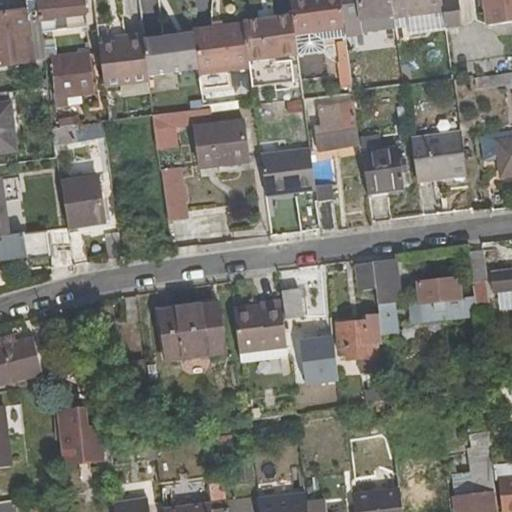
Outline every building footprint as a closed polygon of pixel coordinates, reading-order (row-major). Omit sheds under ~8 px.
[(81,0),(46,0),(35,1),(38,22),(39,32),(54,30),(53,22),(63,20),(65,29),(86,26),(81,0)] [(290,0),(292,15),(295,34),(346,27),(341,0),(290,0)] [(394,19),(390,0),(356,0),(360,23),(394,19)] [(390,0),(394,19),(445,12),(443,0),(390,0)] [(460,0),(443,0),(445,12),(447,29),(464,26),(460,0)] [(511,0),(481,0),(486,28),(511,23),(511,0)] [(28,23),(24,10),(0,13),(0,63),(32,59),(32,56),(43,55),(39,32),(38,22),(28,23)] [(247,54),(248,64),(298,58),(295,39),(295,34),(292,15),(243,21),(243,23),(245,40),(246,46),(247,54)] [(243,23),(193,30),(194,33),(195,46),(197,60),(247,54),(246,46),(245,40),(243,23)] [(194,33),(141,41),(146,76),(198,68),(197,60),(195,46),(194,33)] [(109,45),(91,47),(97,89),(142,83),(136,36),(118,38),(119,43),(109,45)] [(54,99),(93,94),(87,56),(49,61),(54,99)] [(511,84),(511,71),(473,77),(475,90),(511,84)] [(0,105),(0,155),(16,154),(10,104),(0,105)] [(361,140),(356,104),(317,109),(319,127),(314,128),(317,153),(362,147),(361,140)] [(406,108),(397,110),(400,128),(408,127),(406,108)] [(171,114),(152,116),(154,131),(173,128),(171,114)] [(250,164),(243,121),(193,127),(199,170),(250,164)] [(101,123),(67,127),(69,143),(104,139),(101,123)] [(467,178),(461,132),(410,139),(417,185),(467,178)] [(361,140),(362,147),(368,195),(401,191),(395,136),(361,140)] [(499,179),(511,177),(511,138),(494,141),(499,179)] [(260,157),(266,197),(316,191),(310,150),(260,157)] [(160,173),(167,224),(186,221),(179,170),(160,173)] [(95,177),(60,182),(67,231),(101,226),(95,177)] [(0,181),(0,239),(9,238),(1,181),(0,181)] [(316,191),(321,233),(336,231),(331,189),(316,191)] [(117,235),(121,259),(137,257),(134,233),(117,235)] [(107,261),(121,259),(117,235),(104,237),(107,261)] [(9,238),(0,239),(0,261),(25,258),(23,237),(9,238)] [(483,259),(468,261),(470,284),(485,282),(483,259)] [(374,292),(376,305),(399,302),(395,262),(371,264),(374,292)] [(374,292),(371,264),(353,267),(357,294),(374,292)] [(511,272),(490,276),(493,293),(508,290),(511,310),(511,309),(511,272)] [(409,326),(474,318),(472,297),(460,299),(458,280),(416,284),(418,304),(406,305),(409,326)] [(301,318),(297,291),(281,293),(285,320),(301,318)] [(260,310),(232,313),(237,352),(282,346),(277,302),(260,305),(260,310)] [(223,357),(217,304),(156,311),(163,364),(223,357)] [(341,364),(382,357),(377,314),(367,315),(367,321),(335,326),(339,358),(340,358),(341,364)] [(0,339),(0,347),(15,343),(13,336),(0,339)] [(15,343),(0,347),(0,386),(40,377),(31,339),(15,343)] [(331,339),(298,343),(303,386),(336,382),(331,339)] [(148,396),(144,362),(120,364),(124,399),(148,396)] [(385,387),(363,390),(365,403),(387,400),(385,387)] [(1,407),(0,407),(0,469),(10,468),(1,407)] [(98,409),(58,413),(58,420),(53,421),(55,442),(60,442),(63,467),(104,463),(98,409)] [(444,442),(456,440),(454,427),(442,428),(444,442)] [(469,483),(493,480),(488,435),(469,437),(471,450),(465,450),(469,483)] [(232,444),(231,437),(217,439),(218,446),(232,444)] [(443,458),(444,470),(456,469),(455,457),(443,458)] [(237,484),(253,481),(251,465),(235,467),(237,484)] [(226,498),(225,480),(215,481),(217,499),(226,498)] [(511,511),(511,480),(499,482),(502,511),(511,511)] [(350,496),(351,511),(400,511),(398,491),(350,496)] [(255,500),(256,511),(303,511),(302,503),(301,494),(255,500)] [(453,511),(493,511),(491,494),(453,499),(453,511)] [(111,506),(112,511),(160,511),(161,511),(160,500),(111,506)] [(303,511),(323,511),(322,501),(302,503),(303,511)]
